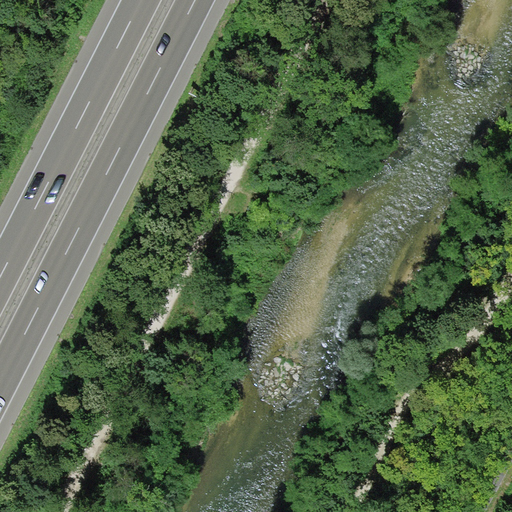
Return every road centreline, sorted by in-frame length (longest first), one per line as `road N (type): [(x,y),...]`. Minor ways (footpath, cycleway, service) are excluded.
road 1 (motorway): [(0,391),(201,0)]
road 2 (motorway): [(139,0),(0,272)]
